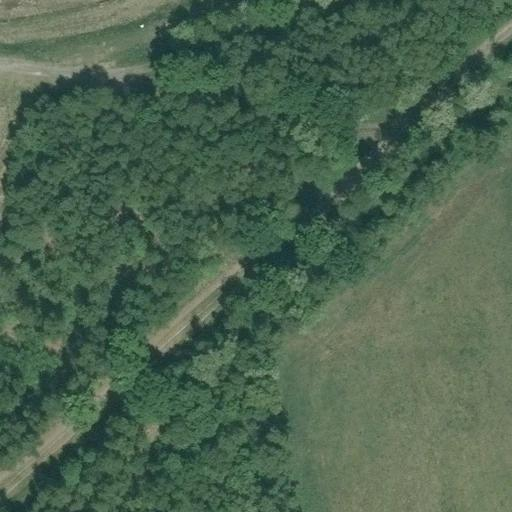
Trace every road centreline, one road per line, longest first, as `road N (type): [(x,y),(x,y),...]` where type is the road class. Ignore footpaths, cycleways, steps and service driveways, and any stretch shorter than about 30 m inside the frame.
road 1 (track): [(511,27),(0,494)]
road 2 (track): [(392,132),(340,135),(157,81),(0,71)]
road 3 (track): [(360,0),(102,78)]
